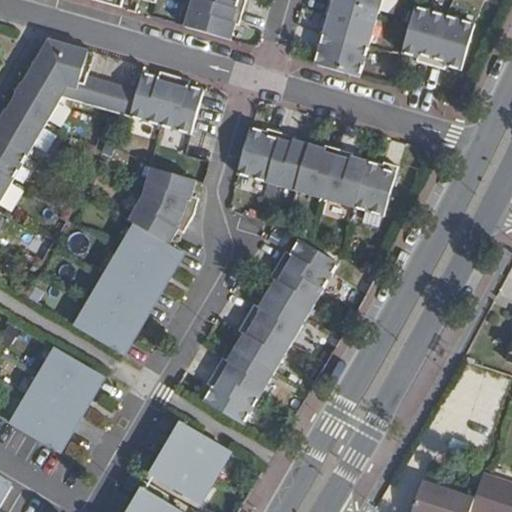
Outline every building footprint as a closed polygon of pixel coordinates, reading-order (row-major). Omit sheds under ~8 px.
[(193,0),(185,27),(229,40),(234,24),(237,25),(240,26),(247,0),(193,0)] [(318,65),(361,78),(383,0),(330,0),(326,15),(329,15),(332,16),(327,32),(324,32),(321,31),(317,46),(323,47),(318,65)] [(418,60),(417,64),(445,72),(446,68),(447,65),(463,69),(476,24),(416,8),(403,53),(418,57),(418,60)] [(50,40),(0,124),(0,203),(63,98),(192,135),(204,94),(189,89),(189,86),(191,81),(161,72),(159,78),(159,81),(143,77),(139,92),(89,77),(95,53),(50,40)] [(262,134),(251,131),(238,174),(385,217),(400,167),(385,163),(384,167),(383,170),(353,161),(354,158),(355,154),(327,146),(326,149),(325,153),(294,144),(296,141),(297,137),(264,128),(263,131),(262,134)] [(294,144),(325,153),(326,149),(296,141),(294,144)] [(354,158),(353,161),(383,170),(384,167),(354,158)] [(184,234),(195,215),(200,199),(193,197),(190,196),(195,181),(152,168),(145,196),(130,221),(138,226),(168,244),(177,229),(184,234)] [(79,327),(122,353),(130,341),(132,342),(138,331),(136,330),(139,324),(141,326),(148,314),(146,312),(159,290),(161,292),(168,281),(165,280),(169,274),(171,275),(178,264),(175,262),(182,251),(170,245),(168,244),(138,226),(79,327)] [(179,231),(177,229),(168,244),(170,245),(179,231)] [(292,255),(294,256),(302,242),(300,240),(292,255)] [(207,403),(245,425),(340,264),(302,242),(294,256),(292,255),(286,251),(271,278),(276,281),(278,283),(262,310),(260,308),(255,305),(239,332),(247,336),(231,363),(229,361),(223,358),(207,385),(215,389),(207,403)] [(175,262),(178,264),(184,253),(182,251),(175,262)] [(278,283),(276,281),(260,308),(262,310),(278,283)] [(146,312),(148,314),(161,292),(159,290),(146,312)] [(229,361),(231,363),(247,336),(244,335),(229,361)] [(122,353),(124,355),(132,342),(130,341),(122,353)] [(59,350),(15,425),(62,453),(69,439),(66,438),(79,415),(82,417),(89,405),(86,404),(89,399),(91,400),(99,389),(96,388),(103,376),(59,350)] [(96,388),(99,389),(105,377),(103,376),(96,388)] [(205,402),(207,403),(215,389),(213,388),(205,402)] [(66,438),(69,439),(82,417),(79,415),(66,438)] [(200,503),(230,452),(185,425),(176,439),(179,440),(165,464),(163,463),(154,476),(200,503)] [(511,511),(511,477),(487,469),(479,495),(473,511),(474,511),(511,511)] [(0,508),(13,487),(0,478),(0,508)] [(416,511),(472,511),(473,511),(479,495),(428,478),(416,511)] [(181,511),(146,491),(138,505),(140,506),(136,511),(181,511)]
